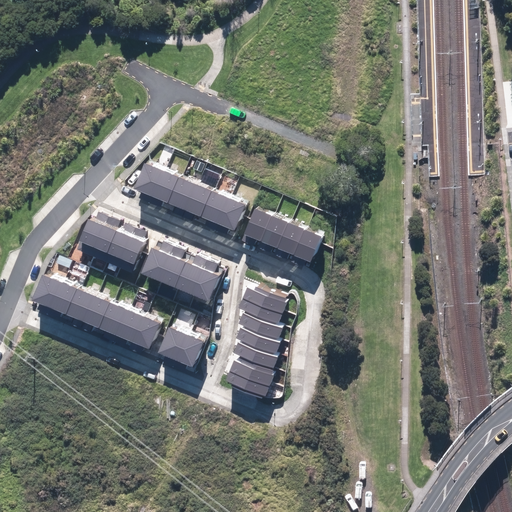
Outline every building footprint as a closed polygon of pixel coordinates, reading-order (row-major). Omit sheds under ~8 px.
[(134,189),(150,196),(161,170),(145,163),(134,189)] [(168,204),(179,177),(161,170),(150,196),(168,204)] [(184,210),(196,184),(179,177),(168,204),(184,210)] [(184,210),(202,218),(213,191),(196,184),(184,210)] [(219,225),(230,198),(213,191),(202,218),(219,225)] [(219,225),(235,231),(245,205),(230,198),(219,225)] [(271,216),(255,209),(244,234),(261,241),(271,216)] [(93,210),(76,248),(92,254),(109,216),(93,210)] [(109,216),(92,254),(104,260),(120,221),(109,216)] [(288,223),(271,216),(261,241),(278,248),(288,223)] [(134,227),(120,221),(104,260),(118,266),(134,227)] [(288,223),(278,248),(294,255),(304,230),(288,223)] [(134,227),(118,266),(131,271),(148,233),(134,227)] [(321,237),(304,230),(294,255),(310,262),(321,237)] [(156,239),(141,274),(158,281),(174,246),(156,239)] [(174,246),(158,281),(175,288),(190,253),(174,246)] [(206,260),(190,253),(175,288),(191,295),(206,260)] [(206,260),(191,295),(207,302),(223,267),(206,260)] [(50,308),(60,282),(44,275),(34,301),(50,308)] [(50,308),(67,315),(77,289),(60,282),(50,308)] [(244,295),(284,310),(288,299),(248,284),(244,295)] [(84,322),(95,296),(78,289),(77,289),(67,315),(84,322)] [(244,311),(279,323),(284,310),(244,295),(239,309),(244,311)] [(84,322),(99,329),(110,303),(95,296),(84,322)] [(118,337),(129,311),(110,303),(99,329),(118,337)] [(118,337),(134,343),(144,318),(129,311),(118,337)] [(242,325),(279,339),(284,325),(279,323),(244,311),(239,324),(242,325)] [(160,324),(144,318),(134,343),(149,349),(160,324)] [(239,340),(277,354),(282,340),(279,339),(242,325),(236,339),(239,340)] [(185,335),(169,328),(158,353),(175,360),(185,335)] [(185,335),(175,360),(193,368),(204,342),(185,334),(185,335)] [(237,356),(273,370),(279,355),(277,354),(239,340),(233,355),(237,356)] [(233,368),(272,382),(276,371),(273,370),(237,356),(233,368)] [(272,382),(233,368),(227,382),(267,397),(272,382)]
